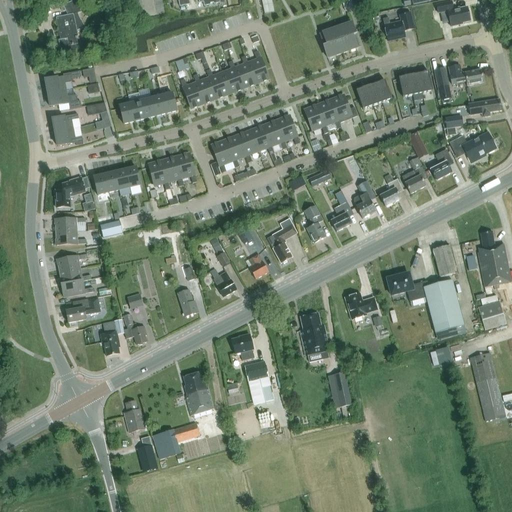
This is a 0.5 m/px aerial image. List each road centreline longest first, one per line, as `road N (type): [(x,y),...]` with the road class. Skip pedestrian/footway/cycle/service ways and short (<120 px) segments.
road 1 (secondary): [(79,402),(511,175)]
road 2 (residential): [(36,163),(190,128),(385,61),(494,38)]
road 3 (tertiary): [(79,402),(39,300),(31,226),(36,163)]
road 4 (tertiary): [(36,163),(9,18)]
